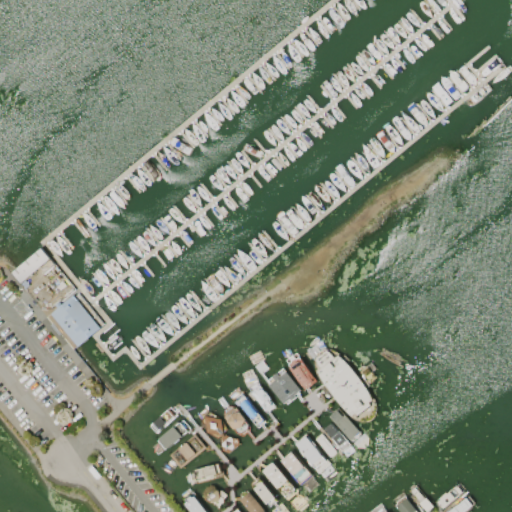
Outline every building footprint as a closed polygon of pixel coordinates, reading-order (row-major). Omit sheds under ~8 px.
[(12,272),(41,247),(50,258),(20,282),(12,272)] [(77,293),(104,326),(76,348),(49,316),(77,293)] [(318,351),(314,355),(313,360),(313,366),(315,372),(322,383),(345,411),(351,417),(356,420),(363,422),(368,421),(373,417),(376,412),(377,406),(375,399),(371,391),(349,363),(342,354),(338,350),(331,348),(324,348),(318,351)] [(299,354),(287,362),(304,388),(316,380),(299,354)] [(283,366),(265,379),(284,403),(301,390),(283,366)] [(256,379),(274,404),(265,411),(246,386),(256,379)] [(244,394),(236,400),(255,425),(263,419),(244,394)] [(248,424),(248,430),(242,434),(236,433),(223,415),(224,409),(230,405),(235,406),(248,424)] [(337,406),(328,415),(352,440),(361,431),(337,406)] [(168,407),(174,415),(156,430),(150,422),(168,407)] [(209,410),(200,418),(206,432),(216,438),(227,429),(221,417),(209,410)] [(178,422),(187,432),(165,450),(156,439),(178,422)] [(331,422),(324,428),(343,450),(350,444),(331,422)] [(321,432),(314,438),(330,457),(337,451),(321,432)] [(224,433),(219,438),(221,450),(228,452),(238,443),(236,437),(224,433)] [(194,434),(205,447),(181,466),(170,453),(194,434)] [(305,434),(294,443),(318,473),(330,463),(305,434)] [(291,450),(280,460),(300,484),(311,474),(291,450)] [(272,461),(262,470),(286,499),(296,490),(272,461)] [(217,462),(221,475),(194,482),(190,469),(217,462)] [(261,481),(253,488),(266,504),(275,497),(261,481)] [(456,483),(462,490),(441,508),(435,501),(456,483)] [(210,484),(225,494),(217,506),(201,496),(210,484)] [(416,484),(409,490),(427,511),(434,505),(416,484)] [(248,490),(238,499),(248,511),(265,511),(264,509),(248,490)] [(207,511),(191,492),(182,499),(191,511),(207,511)] [(404,495),(416,511),(401,511),(394,502),(404,495)] [(445,511),(465,495),(472,503),(461,511),(445,511)]
